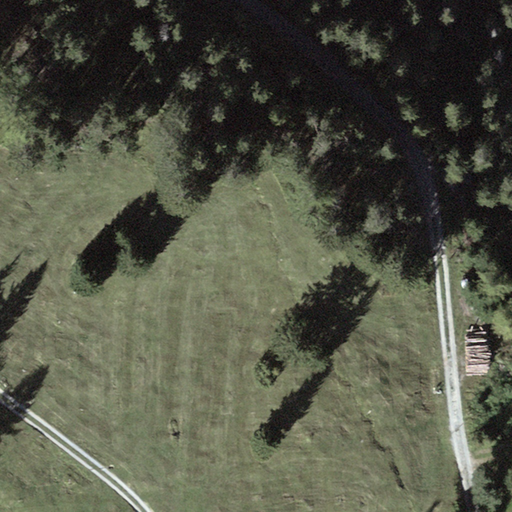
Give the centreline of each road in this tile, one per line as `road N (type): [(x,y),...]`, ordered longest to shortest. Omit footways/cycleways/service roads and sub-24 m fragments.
road 1 (track): [(474,511),(433,183),(387,84),(323,22),(277,0)]
road 2 (track): [(147,511),(0,393)]
